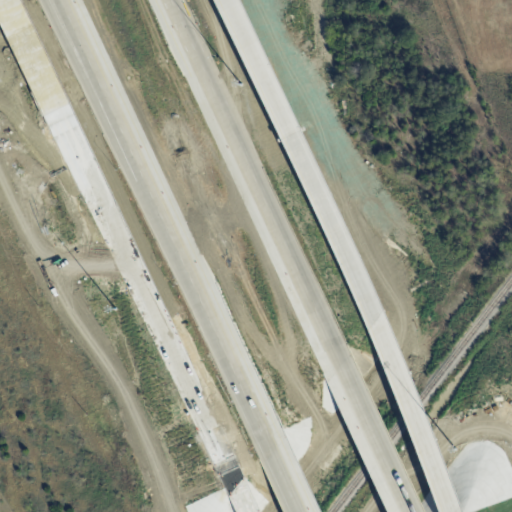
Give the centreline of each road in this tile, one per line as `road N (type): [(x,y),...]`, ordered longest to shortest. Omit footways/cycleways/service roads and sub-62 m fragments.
road 1 (motorway): [(57,0),(267,430)]
road 2 (motorway): [(42,82),(235,476)]
road 3 (motorway): [(340,355),(165,0)]
road 4 (motorway): [(363,295),(223,0)]
road 5 (motorway): [(447,511),(363,295)]
road 6 (motorway): [(416,511),(340,355)]
